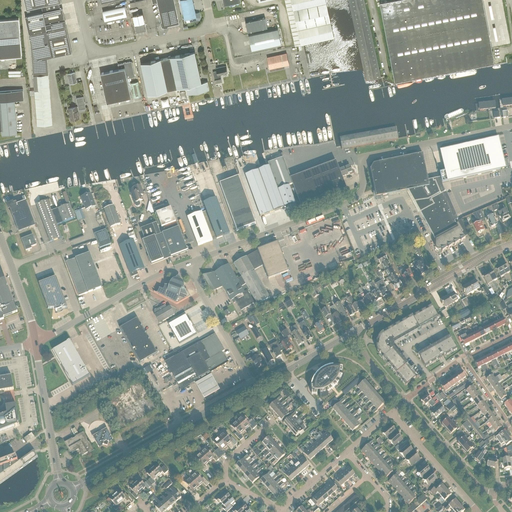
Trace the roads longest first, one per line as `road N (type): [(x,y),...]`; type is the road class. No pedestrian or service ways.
road 1 (unclassified): [(187,263),(352,200),(368,156),(511,125)]
road 2 (unknown): [(20,0),(37,134),(28,134),(25,88),(0,84)]
road 3 (tertiary): [(71,488),(253,387)]
road 4 (unclassified): [(79,0),(92,51),(102,55),(199,35),(209,28),(206,0)]
road 5 (tertiary): [(351,333),(511,243)]
road 6 (unclassified): [(35,344),(187,263)]
road 7 (unclassified): [(253,387),(187,263)]
road 8 (secondary): [(58,482),(35,344)]
road 9 (residential): [(476,511),(391,412)]
road 10 (tertiary): [(403,401),(479,488),(493,493)]
